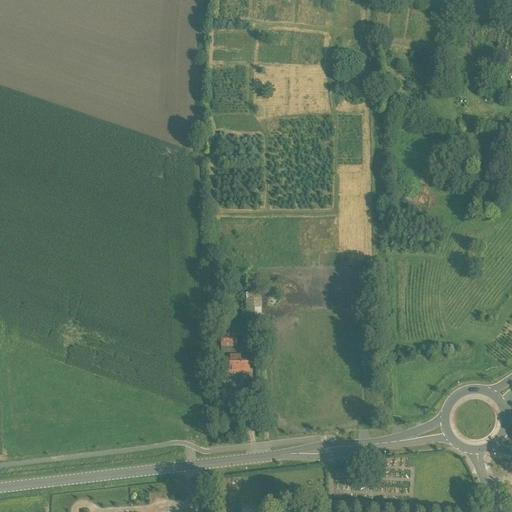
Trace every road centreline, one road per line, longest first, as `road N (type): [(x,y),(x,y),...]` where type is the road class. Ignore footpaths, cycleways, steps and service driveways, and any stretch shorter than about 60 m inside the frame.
road 1 (tertiary): [(392,441),(191,465)]
road 2 (tertiary): [(191,465),(0,487)]
